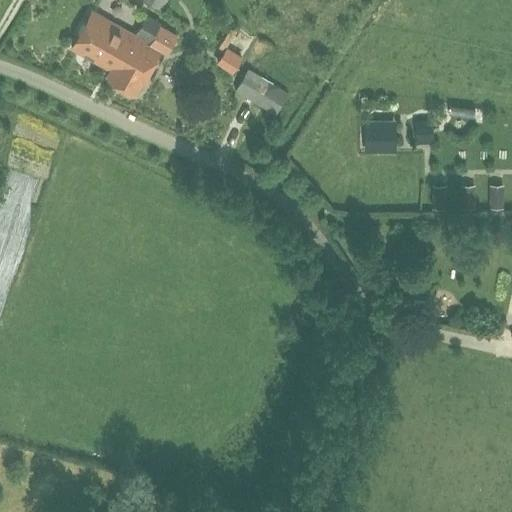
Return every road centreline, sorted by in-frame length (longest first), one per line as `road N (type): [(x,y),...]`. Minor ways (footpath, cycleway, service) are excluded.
road 1 (unclassified): [(367,314),(326,241),(253,179),(0,66)]
road 2 (unclassified): [(298,511),(367,314)]
road 3 (unclassified): [(511,351),(367,314)]
